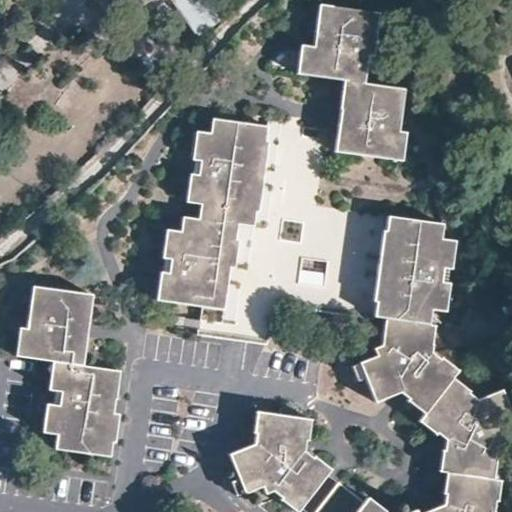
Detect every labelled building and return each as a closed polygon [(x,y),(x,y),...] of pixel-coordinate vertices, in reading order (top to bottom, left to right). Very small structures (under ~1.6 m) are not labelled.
[(224,17),(211,0),(170,0),(197,37),(224,17)] [(373,47),(381,5),(349,0),(321,0),(316,24),(328,26),(325,40),(314,38),(311,37),(307,65),(345,72),(355,74),(364,75),(368,47),(373,47)] [(328,26),(316,24),(314,38),(325,40),(328,26)] [(296,64),(307,65),(311,37),(302,36),(296,64)] [(349,100),(355,74),(345,72),(340,99),(348,100),(349,100)] [(398,125),(407,82),(364,75),(355,74),(349,100),(348,100),(346,115),(337,114),(333,143),(393,153),(398,125)] [(346,115),(348,100),(340,99),(337,114),(346,115)] [(255,159),(257,159),(262,131),(267,132),(269,116),(212,107),(209,123),(196,121),(191,149),(195,150),(193,164),(190,163),(184,194),(198,196),(197,209),(237,216),(254,219),(256,202),(250,201),(255,174),(253,173),(255,159)] [(408,126),(398,125),(393,153),(404,155),(408,126)] [(262,131),(257,159),(262,160),(267,132),(262,131)] [(262,160),(257,159),(255,159),(253,173),(255,174),(261,174),(262,160)] [(261,174),(255,174),(250,201),(256,202),(261,174)] [(163,295),(200,301),(221,305),(227,275),(220,273),(222,259),(226,260),(231,232),(235,232),(237,216),(197,209),(180,207),(178,222),(174,222),(170,251),(164,250),(162,266),(167,267),(163,295)] [(386,315),(427,320),(429,321),(432,307),(437,308),(442,279),(448,280),(450,266),(444,265),(449,236),(442,235),(444,218),(389,210),(382,254),(390,255),(388,270),(379,269),(372,312),(386,315)] [(160,249),(164,250),(170,251),(174,222),(165,221),(160,249)] [(231,232),(226,260),(228,260),(233,262),(239,233),(235,232),(231,232)] [(453,267),(458,239),(449,236),(444,265),(450,266),(453,267)] [(382,254),(379,269),(388,270),(390,255),(382,254)] [(228,260),(226,260),(222,259),(220,273),(227,275),(228,260)] [(153,294),(163,295),(167,267),(162,266),(157,265),(153,294)] [(451,281),(448,280),(442,279),(437,308),(446,309),(451,281)] [(30,285),(26,313),(33,313),(37,286),(30,285)] [(33,313),(26,313),(24,327),(21,356),(47,360),(57,362),(53,390),(51,390),(49,404),(52,405),(47,433),(55,434),(52,449),(107,457),(110,441),(106,440),(111,412),(106,411),(108,397),(113,398),(116,370),(80,365),(85,335),(79,335),(81,320),(87,320),(90,293),(37,286),(33,313)] [(221,305),(200,301),(196,328),(217,331),(221,305)] [(424,339),(427,320),(386,315),(382,342),(375,344),(376,352),(358,359),(371,397),(401,388),(408,393),(411,389),(428,404),(448,382),(454,376),(437,361),(441,356),(432,348),(432,340),(424,339)] [(429,321),(427,320),(424,339),(432,340),(435,322),(429,321)] [(12,355),(21,356),(24,327),(16,327),(12,355)] [(442,355),(441,356),(437,361),(454,376),(459,369),(442,355)] [(43,389),(51,390),(53,390),(57,362),(47,360),(43,389)] [(470,390),(454,376),(448,382),(465,396),(469,391),(470,390)] [(465,396),(448,382),(428,404),(423,411),(438,425),(435,430),(443,438),(442,449),(446,450),(444,471),(449,472),(486,476),(488,455),(496,456),(497,447),(505,444),(502,435),(511,431),(511,412),(502,389),(478,399),(469,391),(465,396)] [(423,411),(428,404),(411,389),(408,393),(406,397),(423,411)] [(38,432),(47,433),(52,405),(49,404),(42,403),(38,432)] [(248,429),(251,430),(258,431),(261,409),(251,408),(248,429)] [(258,431),(251,430),(250,441),(226,450),(235,474),(227,477),(232,492),(257,481),(259,489),(268,486),(276,493),(275,496),(293,510),(321,473),(308,462),(313,456),(306,449),(290,447),(291,436),(297,436),(300,416),(261,409),(258,431)] [(432,432),(435,430),(438,425),(423,411),(416,419),(432,432)] [(119,414),(111,412),(106,440),(110,441),(113,441),(119,414)] [(308,416),(300,416),(297,436),(305,437),(308,416)] [(505,444),(511,441),(511,431),(502,435),(505,444)] [(305,437),(297,436),(291,436),(290,447),(306,449),(308,438),(305,437)] [(441,470),(444,471),(446,450),(442,449),(437,448),(434,470),(441,470)] [(313,454),(313,456),(308,462),(321,473),(327,465),(313,454)] [(498,456),(496,456),(488,455),(486,476),(492,478),(495,478),(498,456)] [(447,492),(449,472),(444,471),(441,470),(438,491),(440,491),(447,492)] [(492,478),(486,476),(449,472),(447,492),(440,491),(439,502),(414,511),(495,511),(496,500),(489,499),(492,478)] [(495,478),(492,478),(489,499),(496,500),(499,500),(502,479),(495,478)] [(346,511),(356,500),(358,498),(333,480),(307,511),(346,511)] [(358,498),(356,500),(371,511),(377,511),(379,510),(380,506),(361,493),(358,498)] [(414,511),(411,506),(396,511),(381,511),(379,510),(377,511),(371,511),(356,500),(346,511),(414,511)]
